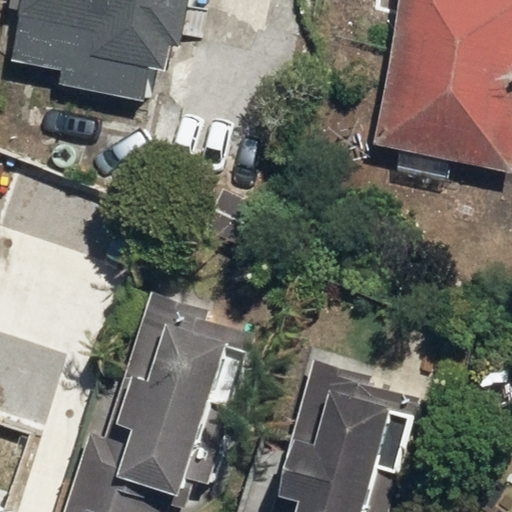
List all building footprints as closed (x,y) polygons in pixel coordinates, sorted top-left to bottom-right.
[(197,43),(203,0),(21,0),(21,2),(37,5),(31,40),(81,47),(76,82),(144,92),(156,94),(161,62),(185,66),(189,42),(197,43)] [(459,179),(463,152),(511,159),(511,0),(416,0),(385,140),(406,143),(403,171),(459,179)] [(0,227),(23,157),(0,149),(0,227)] [(48,232),(80,242),(51,329),(107,348),(137,262),(111,253),(133,187),(71,166),(67,176),(53,218),(48,232)] [(259,314),(162,286),(120,430),(102,425),(76,511),(174,511),(182,485),(205,492),(209,478),(224,482),(258,366),(244,362),(259,314)] [(421,511),(427,493),(396,484),(402,464),(410,467),(421,428),(407,424),(416,394),(379,383),(384,364),(329,348),(281,511),(421,511)] [(0,511),(17,511),(21,499),(0,493),(0,511)]
